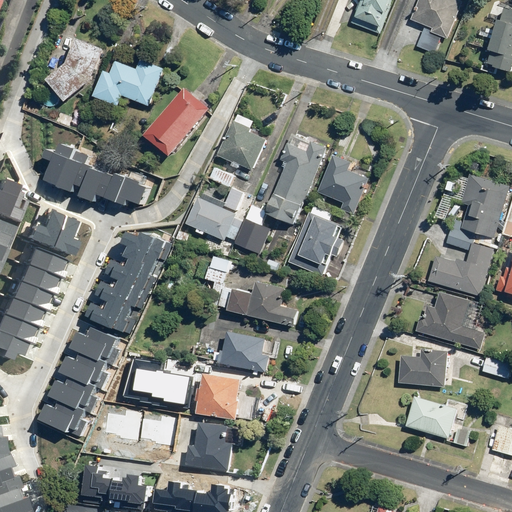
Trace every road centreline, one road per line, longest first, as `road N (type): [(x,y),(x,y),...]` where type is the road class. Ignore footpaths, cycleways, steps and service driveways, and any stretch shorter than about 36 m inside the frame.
road 1 (tertiary): [(310,441),(446,105)]
road 2 (residential): [(106,217),(158,211),(172,200),(259,45)]
road 3 (residential): [(310,441),(511,501)]
road 4 (residential): [(106,217),(21,402)]
road 5 (residential): [(446,105),(259,45)]
road 6 (residential): [(60,0),(13,139)]
road 7 (residential): [(13,139),(39,190),(106,217)]
